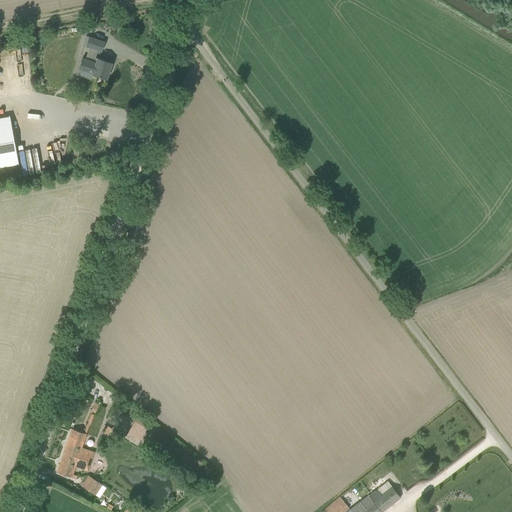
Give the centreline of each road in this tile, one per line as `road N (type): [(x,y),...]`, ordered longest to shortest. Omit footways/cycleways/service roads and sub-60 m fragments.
road 1 (unclassified): [(511,457),(183,25)]
road 2 (unclassified): [(17,511),(183,25)]
road 3 (track): [(0,29),(145,0)]
